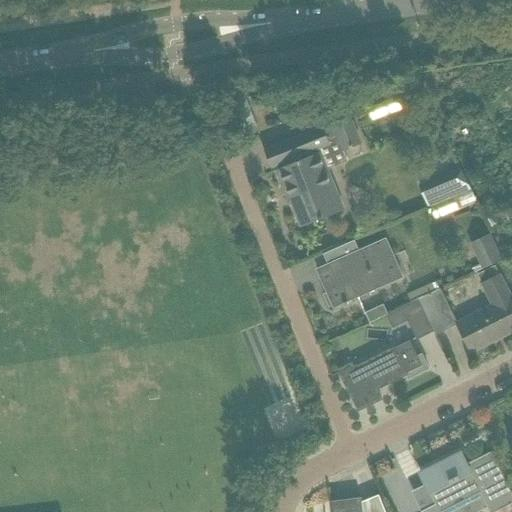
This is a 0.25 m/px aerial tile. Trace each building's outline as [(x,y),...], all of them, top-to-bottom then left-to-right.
[(283,143),(265,151),(271,168),(276,166),(278,169),(276,169),(285,191),(287,190),(302,226),(320,219),(345,209),(329,169),(322,152),(321,152),(320,149),(342,140),(346,151),(363,144),(353,121),(336,128),(335,125),(325,129),(324,127),(283,143)] [(458,194),(463,206),(475,200),(459,165),(416,184),(427,208),(458,194)] [(503,260),(491,234),(470,243),(483,269),(503,260)] [(403,276),(386,238),(359,250),(354,240),(323,254),(328,264),(324,266),(334,287),(326,291),(327,293),(323,294),(329,307),(332,305),(333,308),(403,276)] [(457,324),(471,352),(511,331),(511,295),(510,297),(500,275),(499,275),(495,266),(478,275),(493,305),(457,323),(457,324)] [(436,335),(457,324),(457,323),(440,289),(418,299),(434,331),(433,331),(436,335)] [(417,339),(433,331),(434,331),(418,299),(402,307),(387,314),(393,327),(408,319),(417,339)] [(429,368),(422,354),(417,356),(410,340),(355,367),(353,363),(338,370),(359,410),(381,399),(375,385),(381,382),(383,386),(406,375),(408,379),(429,368)] [(442,511),(481,493),(490,511),(495,511),(511,503),(511,492),(492,452),(467,465),(461,454),(421,474),(436,504),(422,511),(421,511),(442,511)] [(332,511),(362,511),(361,498),(332,502),(332,511)]
